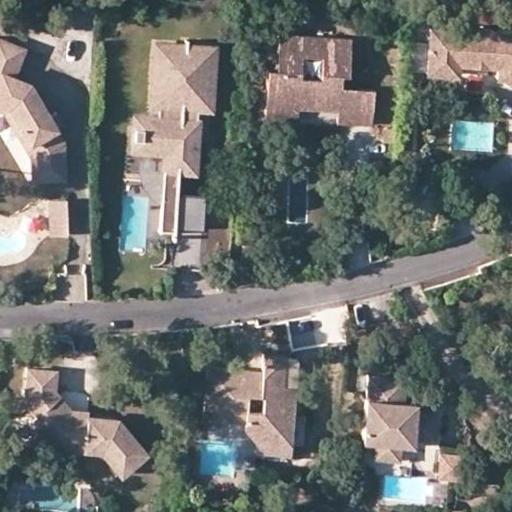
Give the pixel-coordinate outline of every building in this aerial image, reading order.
[(511,31),(435,26),(432,71),(460,72),(460,61),(501,64),(500,75),(511,76),(511,31)] [(51,117),(33,84),(17,78),(28,49),(0,38),(0,103),(13,108),(31,146),(32,157),(33,182),(67,181),(65,143),(57,129),(51,117)] [(346,42),(279,40),(279,56),(286,56),(285,73),(267,72),(267,94),(276,94),(276,112),(299,112),(310,113),(337,113),(338,90),(338,78),(345,78),(346,42)] [(199,121),(200,110),(213,111),(214,91),(206,90),(207,78),(215,78),(217,48),(184,46),(183,56),(179,56),(180,45),(155,44),(150,106),(158,107),(157,119),(142,118),(140,152),(165,153),(162,198),(160,231),(176,232),(180,173),(197,174),(200,121),(199,121)] [(338,90),(337,113),(336,129),(351,130),(353,91),(338,90)] [(370,131),(372,91),(353,91),(351,130),(370,131)] [(276,112),(276,94),(267,94),(266,111),(276,112)] [(32,157),(31,146),(13,108),(0,103),(0,110),(9,114),(32,157)] [(64,126),(58,114),(51,117),(57,129),(64,126)] [(69,236),(68,201),(50,202),(52,237),(69,236)] [(80,271),(53,272),(54,301),(81,300),(80,271)] [(258,372),(247,372),(206,369),(205,423),(240,422),(242,432),(253,444),(287,447),(289,422),(291,421),(293,388),(281,388),(282,358),(259,360),(258,372)] [(72,413),(56,393),(57,373),(29,371),(27,403),(37,415),(29,422),(51,448),(85,451),(87,434),(102,435),(100,451),(120,475),(145,454),(117,420),(90,418),(77,418),(72,413)] [(412,409),(404,409),(404,401),(401,401),(402,377),(365,374),(360,441),(372,442),(371,457),(395,459),(396,443),(409,444),(410,437),(432,439),(433,411),(412,409)] [(413,402),(404,401),(404,409),(412,409),(413,402)] [(304,443),(306,418),(294,417),(291,421),(289,422),(287,447),(253,444),(256,449),(291,452),(292,442),(304,443)] [(431,451),(433,476),(447,475),(445,450),(431,451)]
